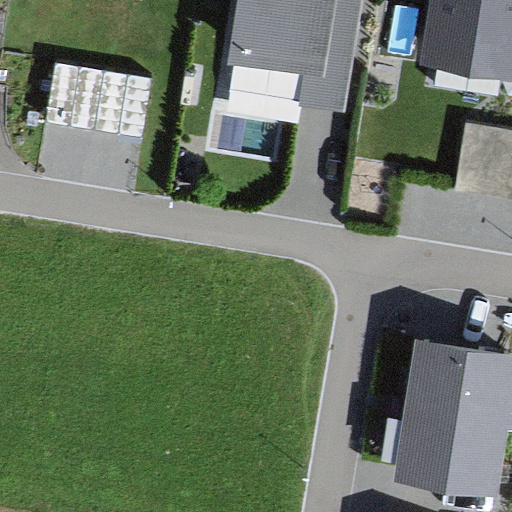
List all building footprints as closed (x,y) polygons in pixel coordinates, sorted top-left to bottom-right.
[(328,0),(243,0),(236,45),(319,59),(328,0)] [(511,52),(511,0),(434,0),(426,56),(509,69),(511,52)] [(365,58),(374,7),(348,3),(340,54),(365,58)] [(66,54),(55,114),(151,131),(162,72),(66,54)] [(511,121),(472,118),(465,186),(511,190),(511,121)] [(511,374),(511,348),(419,336),(400,472),(496,485),(511,374)]
